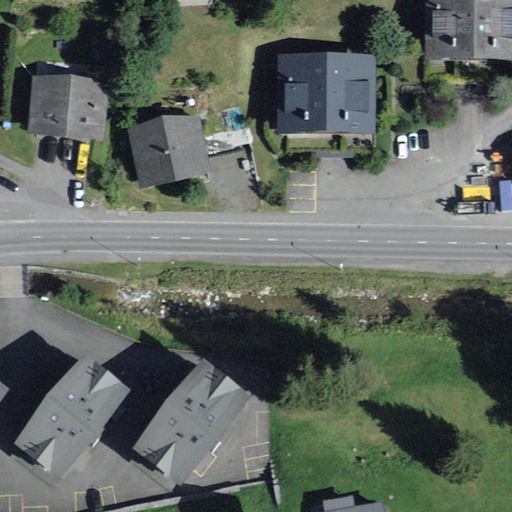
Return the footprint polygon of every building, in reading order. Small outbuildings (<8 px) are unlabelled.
[(511,0),(426,0),(426,69),(511,69),(511,0)] [(279,62),(277,141),(376,144),(378,64),(279,62)] [(32,80),(28,140),(104,146),(109,86),(32,80)] [(129,136),(140,193),(211,179),(200,122),(129,136)] [(86,370),(17,449),(64,489),(133,410),(86,370)] [(206,378),(138,459),(180,493),(247,412),(206,378)] [(324,501),(326,511),(385,511),(383,501),(355,506),(353,495),(324,501)]
